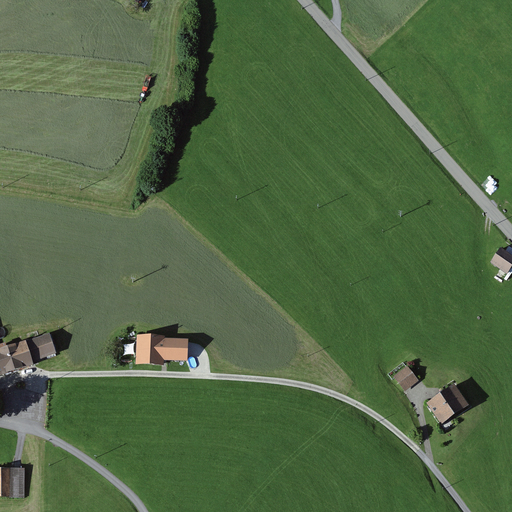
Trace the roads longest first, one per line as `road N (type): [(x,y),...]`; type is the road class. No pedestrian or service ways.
road 1 (track): [(23,428),(36,382),(49,375),(298,384),(380,419),(467,511)]
road 2 (unclassified): [(511,233),(303,0)]
road 3 (track): [(142,511),(97,467),(40,433),(0,422)]
